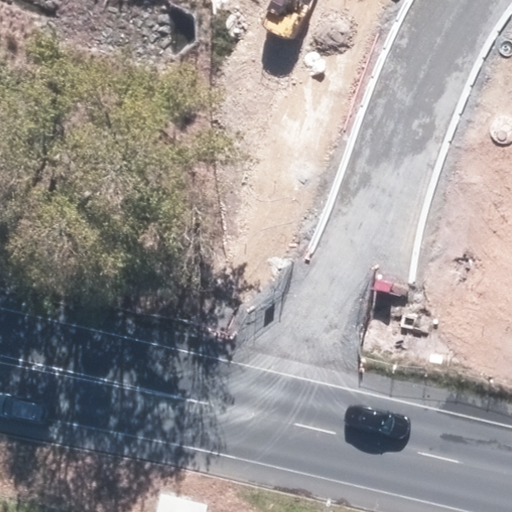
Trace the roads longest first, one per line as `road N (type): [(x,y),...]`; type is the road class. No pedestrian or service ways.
road 1 (unknown): [(457,0),(383,146),(294,415)]
road 2 (secondary): [(0,328),(138,360),(294,415)]
road 3 (secondary): [(294,415),(141,413),(0,384)]
road 4 (secondary): [(294,415),(511,465)]
